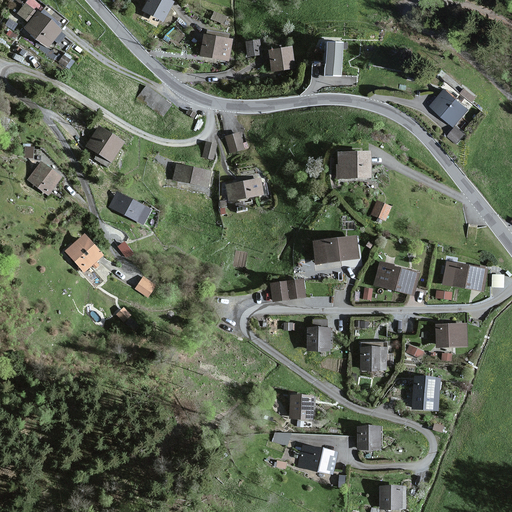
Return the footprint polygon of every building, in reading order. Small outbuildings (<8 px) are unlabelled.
[(172,1),(169,0),(148,0),(143,10),(162,20),(172,1)] [(62,28),(26,1),(17,13),(28,21),(24,28),(49,47),(62,28)] [(231,37),(203,33),(199,54),(228,59),(231,37)] [(258,39),(245,41),(247,56),(261,53),(258,39)] [(341,42),(326,42),(325,74),(340,74),(341,42)] [(291,46),(269,49),(272,71),(294,68),(291,46)] [(116,78),(92,59),(81,75),(106,93),(116,78)] [(471,109),(445,84),(441,88),(444,91),(430,105),(454,128),(471,109)] [(182,105),(145,87),(136,102),(173,121),(182,105)] [(124,143),(99,125),(85,146),(97,155),(94,159),(107,168),(124,143)] [(464,136),(456,128),(447,138),(455,145),(464,136)] [(238,133),(224,137),(228,152),(242,148),(238,133)] [(216,145),(205,142),(201,158),(212,160),(216,145)] [(33,147),(24,147),(23,158),(32,159),(33,147)] [(370,151),(337,153),(337,165),(335,165),(336,179),(371,177),(370,151)] [(62,177),(40,162),(26,181),(48,197),(62,177)] [(210,172),(175,163),(171,180),(206,188),(210,172)] [(259,179),(223,185),(226,201),(262,195),(259,179)] [(148,208),(117,192),(109,207),(141,223),(148,208)] [(390,207),(375,201),(369,215),(384,222),(390,207)] [(102,255),(84,234),(63,252),(81,273),(102,255)] [(355,236),(312,241),(314,263),(357,258),(355,236)] [(394,264),(381,260),(374,285),(413,295),(419,274),(393,267),(394,264)] [(486,269),(457,263),(453,285),(482,291),(486,269)] [(142,276),(135,286),(149,295),(155,285),(142,276)] [(302,279),(269,284),(272,302),(305,296),(302,279)] [(466,325),(436,326),(437,346),(467,345),(466,325)] [(329,328),(305,328),(305,351),(328,351),(329,328)] [(384,345),(360,345),(360,370),(384,370),(384,345)] [(440,379),(412,378),(411,404),(438,406),(440,379)] [(312,396),(291,395),(290,417),(311,418),(312,396)] [(379,427),(358,427),(358,448),(379,448),(379,427)] [(288,441),(289,431),(274,430),(273,440),(288,441)] [(336,453),(304,446),(299,465),(332,473),(336,453)] [(404,486),(380,487),(380,509),(405,508),(404,486)]
